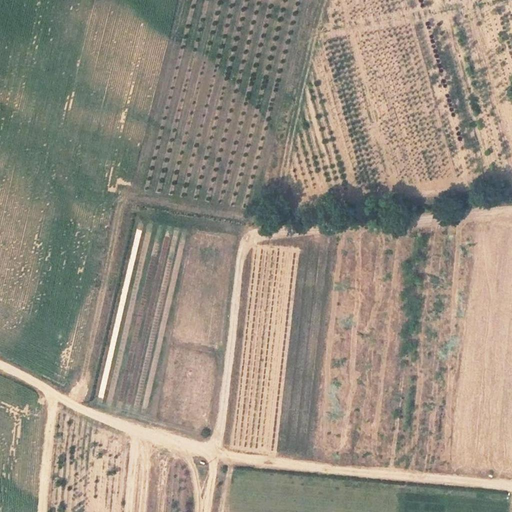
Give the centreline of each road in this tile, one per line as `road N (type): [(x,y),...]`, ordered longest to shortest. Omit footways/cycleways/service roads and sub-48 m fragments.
road 1 (track): [(511,209),(247,243),(213,452)]
road 2 (track): [(511,486),(213,452)]
road 3 (track): [(0,365),(97,416),(213,452)]
road 4 (track): [(43,511),(53,392)]
